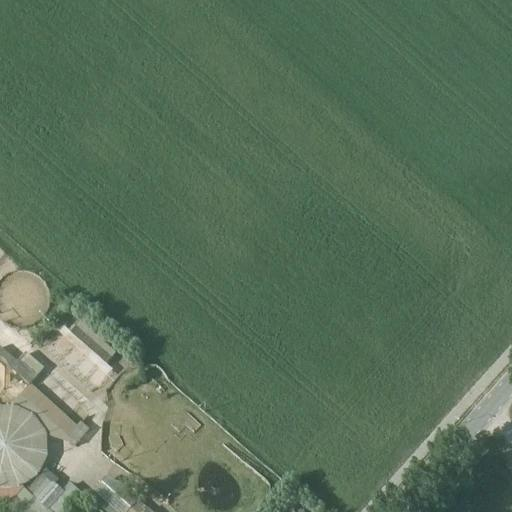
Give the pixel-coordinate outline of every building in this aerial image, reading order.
[(58,333),(107,377),(111,372),(105,366),(116,354),(80,321),(70,333),(63,327),(58,333)] [(0,361),(29,386),(43,369),(25,353),(17,363),(0,348),(0,361)] [(76,444),(89,430),(81,423),(77,427),(30,385),(21,395),(76,444)] [(0,502),(8,508),(23,490),(22,489),(37,478),(47,457),(46,435),(32,417),(12,407),(0,408),(0,502)] [(30,511),(70,511),(84,496),(70,483),(62,492),(55,486),(59,482),(45,469),(25,492),(23,491),(16,499),(30,511)] [(99,507),(103,511),(126,511),(138,500),(117,482),(105,478),(94,493),(104,502),(99,507)] [(127,511),(151,511),(138,500),(127,511)]
